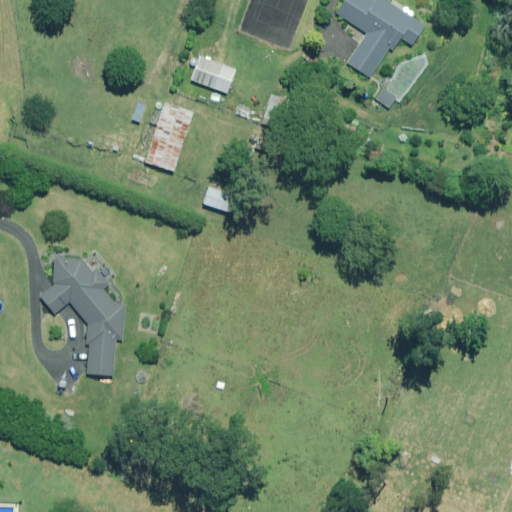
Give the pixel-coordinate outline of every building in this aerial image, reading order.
[(426,27),(384,0),(346,0),(337,15),(367,34),(348,65),(371,79),(390,49),(394,51),(401,40),(413,47),(426,27)] [(237,72),(201,59),(193,81),(228,94),(237,72)] [(398,99),(384,90),(377,101),(391,110),(398,99)] [(150,105),(142,102),(134,121),(142,124),(150,105)] [(255,108),(241,102),(234,117),(248,124),(255,108)] [(194,114),(165,105),(146,163),(175,173),(194,114)] [(241,195),(211,183),(202,206),(232,218),(241,195)] [(88,376),(115,378),(117,343),(125,343),(127,308),(120,307),(106,290),(111,285),(99,270),(93,274),(83,261),(58,258),(55,283),(57,285),(41,298),(56,316),(72,304),(88,325),(86,348),(90,348),(88,376)]
